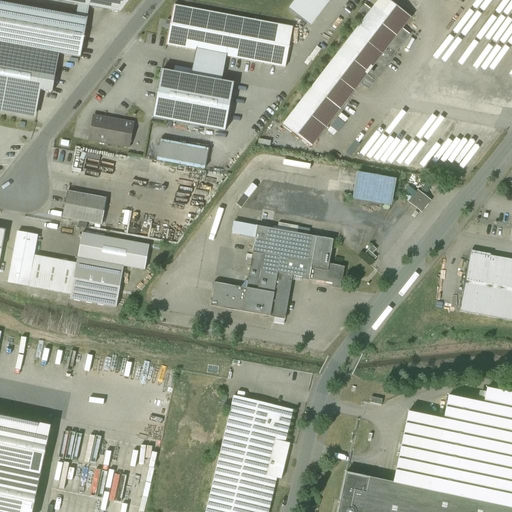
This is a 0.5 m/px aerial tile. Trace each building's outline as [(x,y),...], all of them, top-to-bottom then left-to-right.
[(130,0),(90,0),(90,7),(120,13),(130,0)] [(365,18),(283,125),(312,147),(364,79),(403,29),(411,18),(387,0),(378,0),(371,10),(364,5),(358,13),(365,18)] [(294,0),(288,9),(311,26),(330,0),(294,0)] [(0,3),(0,113),(33,119),(39,92),(51,94),(58,55),(80,58),(86,20),(0,3)] [(89,18),(90,7),(78,6),(77,17),(89,18)] [(253,20),(174,6),(171,20),(166,46),(246,60),(253,20)] [(293,28),(253,20),(246,60),(285,68),(293,28)] [(403,29),(364,79),(371,85),(410,35),(403,29)] [(234,84),(162,71),(153,118),(166,121),(225,132),(234,84)] [(134,124),(94,116),(89,141),(130,148),(134,124)] [(158,162),(207,169),(209,149),(161,142),(158,162)] [(396,180),(357,173),(353,198),(392,205),(396,180)] [(421,193),(418,191),(409,202),(412,204),(421,211),(430,200),(421,193)] [(106,200),(67,192),(62,218),(101,225),(106,200)] [(278,228),(274,227),(273,230),(257,227),(255,238),(246,289),(215,283),(212,301),(214,301),(213,306),(211,306),(211,307),(275,318),(285,320),(293,276),(309,279),(312,262),(329,265),(333,240),(308,236),(310,230),(290,226),(290,225),(279,223),(278,228)] [(244,226),(234,224),(232,234),(255,238),(257,227),(244,225),(244,226)] [(38,236),(17,233),(8,283),(28,287),(34,256),(38,236)] [(149,247),(81,234),(76,264),(77,264),(71,295),(70,300),(116,308),(124,267),(145,271),(149,247)] [(377,250),(372,246),(364,255),(373,262),(377,258),(373,254),(377,250)] [(511,260),(491,256),(491,255),(475,252),(473,262),(469,261),(459,312),(479,316),(511,321),(511,260)] [(76,264),(34,256),(28,287),(71,295),(77,264),(76,264)] [(329,265),(312,262),(309,279),(333,284),(332,287),(341,289),(345,267),(329,265)] [(511,511),(511,394),(487,389),(484,404),(448,396),(443,420),(408,412),(393,483),(370,478),(363,511),(511,511)] [(293,411),(234,396),(205,511),(268,511),(277,478),(266,476),(275,440),(285,443),(293,411)] [(383,400),(371,397),(370,403),(381,405),(383,400)] [(32,511),(51,428),(0,417),(0,511),(32,511)] [(346,473),(337,511),(363,511),(370,478),(346,473)]
